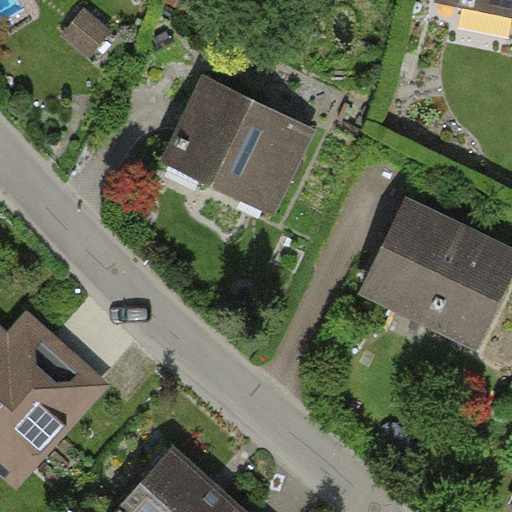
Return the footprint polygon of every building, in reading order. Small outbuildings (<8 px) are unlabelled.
[(511,0),(452,0),(451,10),(511,21),(511,0)] [(320,134),(204,78),(161,166),(277,222),(320,134)] [(511,303),(511,248),(409,198),(361,296),(486,357),(511,303)] [(0,480),(18,496),(114,388),(28,312),(10,332),(0,323),(0,480)] [(246,511),(176,449),(119,511),(246,511)] [(511,511),(511,495),(503,511),(511,511)]
